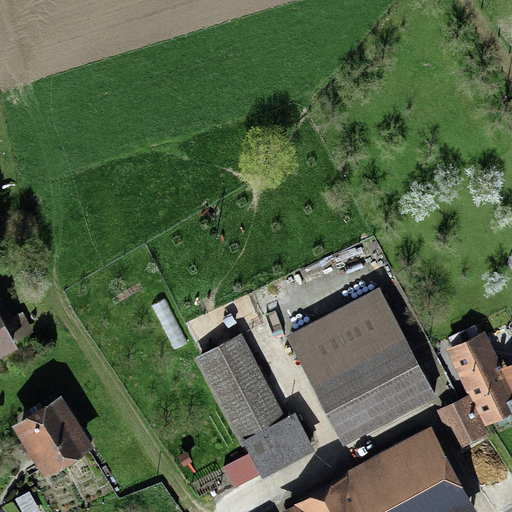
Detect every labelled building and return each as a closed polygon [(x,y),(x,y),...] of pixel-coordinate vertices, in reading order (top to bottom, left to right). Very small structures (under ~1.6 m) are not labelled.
[(379,290),(286,337),(341,447),(434,400),(379,290)] [(0,321),(0,359),(15,352),(0,321)] [(511,398),(485,336),(452,350),(485,424),(511,412),(511,398)] [(240,337),(196,360),(260,481),(317,451),(297,414),(284,420),(240,337)] [(511,365),(502,370),(511,391),(511,365)] [(61,396),(13,424),(44,478),(92,449),(61,396)] [(465,398),(442,410),(459,444),(482,433),(465,398)] [(468,511),(431,438),(283,511),(468,511)]
